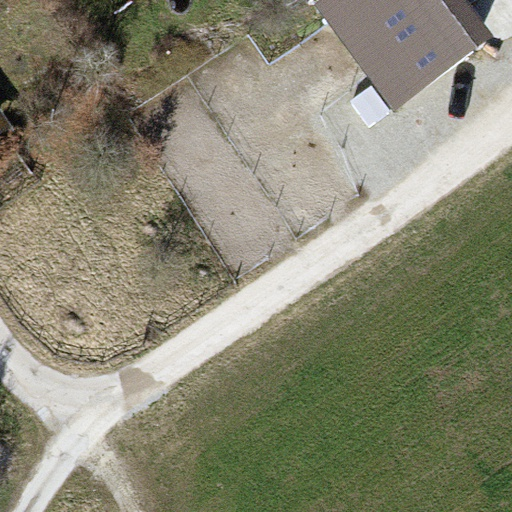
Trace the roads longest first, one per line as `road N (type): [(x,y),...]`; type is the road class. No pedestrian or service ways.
road 1 (track): [(511,119),(145,375),(83,428),(30,511)]
road 2 (track): [(83,428),(0,340)]
